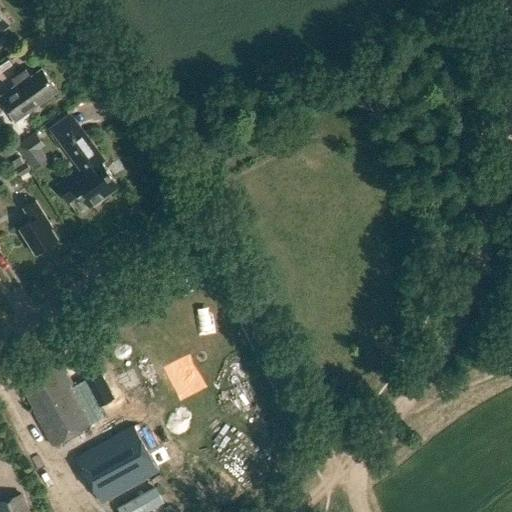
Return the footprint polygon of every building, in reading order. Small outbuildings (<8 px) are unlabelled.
[(0,10),(0,31),(10,24),(0,10)] [(7,111),(16,124),(32,113),(30,110),(58,90),(42,69),(31,76),(26,69),(12,79),(16,85),(4,94),(13,106),(7,111)] [(366,89),(375,110),(389,104),(379,83),(366,89)] [(70,115),(52,128),(85,172),(75,180),(71,174),(57,185),(69,201),(81,192),(91,205),(93,204),(94,206),(107,196),(106,194),(119,185),(102,161),(104,160),(70,115)] [(36,133),(20,146),(36,167),(46,160),(37,149),(44,144),(36,133)] [(32,220),(20,228),(36,253),(59,239),(52,228),(53,227),(36,199),(24,207),(32,220)] [(59,363),(19,385),(52,445),(98,420),(92,408),(99,405),(99,406),(114,398),(93,359),(78,367),(84,378),(72,385),(59,363)] [(77,456),(103,503),(160,471),(134,424),(77,456)] [(142,511),(163,501),(155,488),(120,508),(122,511),(142,511)] [(29,511),(23,492),(0,499),(0,511),(29,511)]
